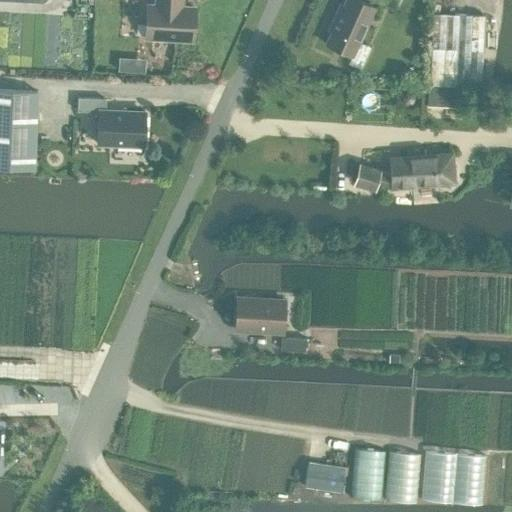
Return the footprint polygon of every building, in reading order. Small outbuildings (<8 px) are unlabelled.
[(147,4),(145,37),(192,40),(194,7),(179,6),(179,0),(152,0),(152,5),(147,4)] [(374,7),(358,0),(345,0),(343,5),(340,4),(328,30),(331,31),(325,43),(352,55),(374,7)] [(481,86),(484,15),(432,13),(429,84),(481,86)] [(0,167),(34,169),(37,91),(0,89),(0,167)] [(144,145),(145,112),(105,110),(105,98),(77,97),(77,110),(88,111),(97,121),(96,143),(144,145)] [(446,153),(446,149),(424,150),(424,155),(389,158),(389,171),(379,172),(379,170),(360,165),(354,183),(374,189),(376,181),(390,185),(391,186),(453,182),(451,153),(446,153)] [(282,332),(284,299),(237,297),(235,329),(282,332)] [(305,350),(306,338),(281,336),(280,349),(305,350)] [(398,363),(399,354),(389,354),(388,363),(398,363)] [(340,491),(344,467),(308,461),(304,485),(340,491)]
